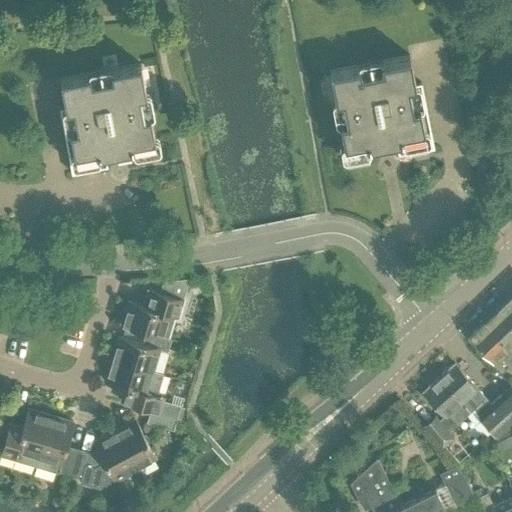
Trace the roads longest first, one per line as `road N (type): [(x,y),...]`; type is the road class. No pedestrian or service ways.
road 1 (residential): [(435,325),(355,241),(330,235),(114,264)]
road 2 (secondary): [(257,483),(435,325)]
road 3 (residential): [(114,264),(80,388),(0,366)]
